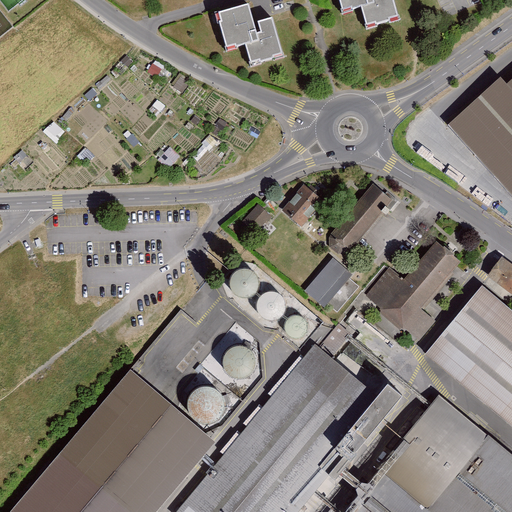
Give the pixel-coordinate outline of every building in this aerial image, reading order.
[(342,0),(346,12),(366,6),(372,25),(403,16),(398,0),(342,0)] [(254,6),(223,15),(231,48),(251,42),(256,61),(286,53),(277,19),(259,24),(254,6)] [(505,76),(448,124),(511,197),(511,80),(510,82),(505,76)] [(159,158),(168,167),(179,156),(171,147),(159,158)] [(281,207),(303,226),(326,198),(304,180),(281,207)] [(375,181),(332,236),(354,253),(388,210),(397,199),(375,181)] [(271,211),(260,201),(241,223),(252,233),(271,211)] [(387,266),(362,297),(419,343),(437,320),(422,309),(460,261),(450,253),(440,245),(409,284),(387,266)] [(335,256),(307,291),(336,315),(364,281),(335,256)] [(511,263),(504,258),(489,278),(511,295),(511,263)] [(235,292),(240,297),(245,298),(251,298),(255,295),(258,292),(260,286),(260,282),(259,277),(255,273),(250,271),(246,270),(241,271),(237,274),(233,278),(232,283),(233,288),(235,292)] [(511,308),(485,286),(427,354),(451,375),(511,425),(511,308)] [(262,316),(268,321),(273,321),(279,320),(283,318),(286,314),(288,309),(288,305),(287,300),(282,294),(277,292),(271,292),(266,293),(262,297),(259,302),(258,307),(259,312),(262,316)] [(291,336),(295,339),(299,339),(303,338),(306,336),(308,335),(310,331),(310,327),(309,324),(308,321),(305,318),(301,317),(297,317),(293,318),(289,321),(287,325),(287,329),(288,333),(291,336)] [(324,340),(336,350),(350,333),(339,323),(324,340)] [(331,357),(336,351),(328,345),(323,350),(331,357)] [(239,380),(246,381),(252,379),(256,376),(258,373),(260,368),(260,362),(257,354),(253,350),(246,348),(240,348),(233,351),(229,356),(227,361),(227,365),(228,371),(231,376),(234,378),(239,380)] [(319,349),(188,511),(287,511),(301,494),(380,397),(319,349)] [(129,370),(7,511),(149,511),(211,439),(129,370)] [(200,422),(206,424),(212,424),(218,422),(223,419),(226,413),(228,407),(228,403),(225,397),(221,392),(216,389),(209,388),(202,389),(196,393),(193,398),(191,404),(192,412),(195,418),(200,422)] [(511,511),(511,455),(443,398),(347,511),(511,511)]
